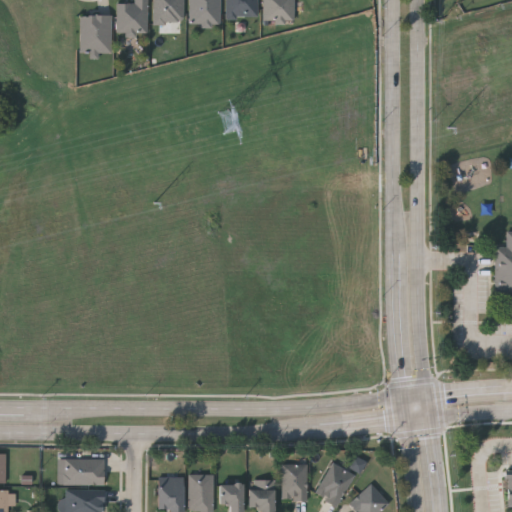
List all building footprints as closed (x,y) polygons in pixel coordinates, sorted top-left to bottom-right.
[(148,0),(148,32),(117,32),(117,3),(134,3),(134,0),(148,0)] [(154,23),(154,0),(185,0),(185,23),(154,23)] [(191,0),(221,0),(221,25),(191,25),(191,0)] [(227,17),(227,0),(258,0),(258,17),(227,17)] [(295,0),(295,21),(263,21),(263,0),(295,0)] [(112,53),(79,53),(79,15),(112,15),(112,53)] [(511,298),(511,230),(507,231),(507,247),(496,247),(496,299),(511,298)] [(58,485),(58,459),(104,459),(104,485),(58,485)] [(315,494),(333,462),(355,475),(337,507),(315,494)] [(282,465),(307,465),(307,500),(282,500),(282,465)] [(214,474),(214,511),(189,511),(189,474),(214,474)] [(158,511),(158,480),(183,480),(183,511),(158,511)] [(249,480),(274,480),(274,511),(249,511),(249,480)] [(220,484),(243,484),(243,511),(229,511),(229,506),(220,506),(220,484)] [(390,503),(380,511),(354,511),(348,505),(371,484),(390,503)] [(8,511),(0,511),(0,490),(15,490),(15,508),(8,508),(8,511)] [(62,511),(62,490),(104,490),(104,511),(62,511)]
